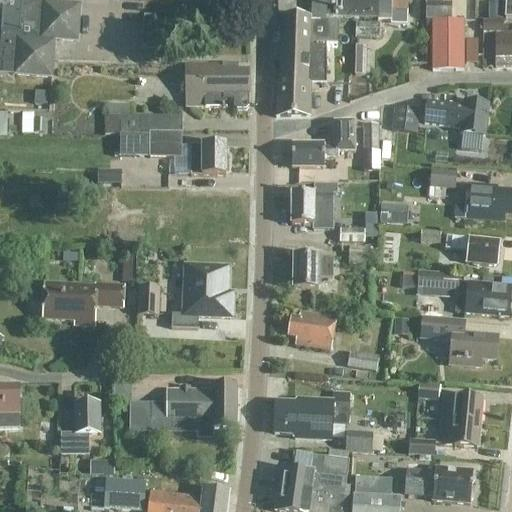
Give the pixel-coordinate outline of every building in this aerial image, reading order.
[(0,0),(0,7),(3,8),(1,32),(18,34),(19,25),(21,3),(13,2),(12,0),(0,0)] [(1,32),(0,49),(17,51),(16,58),(15,77),(51,80),(54,42),(77,43),(80,7),(44,4),(44,0),(32,0),(32,4),(33,4),(32,26),(19,25),(18,34),(1,32)] [(312,0),(312,18),(324,19),(377,21),(378,1),(378,0),(312,0)] [(390,0),(391,2),(378,1),(377,21),(391,22),(391,27),(407,27),(407,0),(390,0)] [(450,6),(442,6),(441,0),(425,0),(426,6),(425,6),(425,22),(451,22),(450,6)] [(21,3),(19,25),(32,26),(33,4),(32,4),(21,3)] [(501,21),(501,4),(488,4),(488,21),(501,21)] [(143,17),(142,30),(155,31),(156,18),(143,17)] [(310,20),(282,19),(279,85),(276,84),(276,119),(309,119),(309,86),(326,86),(326,46),(337,46),(338,24),(309,22),(310,20)] [(432,23),(432,73),(463,72),(463,22),(432,23)] [(482,34),(503,34),(504,23),(483,22),(482,34)] [(511,36),(496,37),(496,70),(511,70),(511,36)] [(466,42),(466,66),(478,66),(477,42),(466,42)] [(355,48),(354,78),(365,78),(366,76),(366,70),(366,67),(366,61),(366,59),(366,54),(366,53),(366,48),(355,48)] [(0,49),(0,52),(0,75),(15,77),(16,58),(17,51),(0,49)] [(248,71),(237,71),(237,66),(223,66),(223,67),(186,67),(186,109),(205,109),(221,109),(223,111),(225,108),(223,106),(223,99),(233,99),(233,109),(236,112),(246,112),(248,109),(248,71)] [(35,94),(34,107),(47,108),(48,94),(35,94)] [(427,104),(424,126),(460,131),(460,136),(462,136),(460,153),(479,155),(482,138),(485,139),(489,107),(464,104),(463,109),(427,104)] [(108,118),(129,118),(129,106),(108,106),(108,118)] [(392,133),(416,135),(419,112),(395,109),(392,133)] [(149,135),(181,135),(181,119),(104,119),(104,136),(119,136),(119,137),(142,137),(143,135),(149,135)] [(333,121),(334,147),(324,147),(324,146),(292,146),(292,170),(323,170),(323,159),(338,159),(338,154),(355,154),(354,120),(333,121)] [(32,134),(46,134),(46,121),(33,121),(32,121),(32,134)] [(362,127),(363,154),(378,154),(378,127),(362,127)] [(149,135),(149,146),(149,160),(181,159),(181,135),(149,135)] [(226,147),(202,147),(202,148),(190,148),(190,178),(226,179),(226,147)] [(109,171),(109,185),(121,185),(121,171),(109,171)] [(456,174),(431,172),(430,199),(445,200),(445,191),(455,191),(456,174)] [(136,189),(137,205),(172,203),(171,187),(136,189)] [(337,188),(314,187),(314,197),(292,196),(291,227),(313,228),(312,233),(331,234),(333,197),(337,197),(337,188)] [(467,187),(465,220),(503,223),(504,216),(511,217),(511,193),(496,192),(496,189),(467,187)] [(56,193),(57,206),(70,206),(70,192),(56,193)] [(175,203),(175,236),(225,235),(225,202),(175,203)] [(380,207),(379,227),(402,228),(403,208),(380,207)] [(340,246),(364,246),(364,232),(340,231),(340,246)] [(440,234),(421,233),(420,245),(439,246),(440,234)] [(382,250),(391,251),(392,240),(383,239),(382,250)] [(468,240),(468,241),(450,239),(449,251),(467,253),(465,265),(497,269),(500,244),(468,240)] [(349,266),(369,266),(369,250),(350,249),(349,266)] [(122,284),(131,284),(133,255),(123,255),(122,284)] [(319,259),(294,259),(293,292),(318,292),(319,280),(333,280),(333,260),(319,260),(319,259)] [(232,323),(233,294),(228,294),(229,269),(183,267),(181,317),(171,316),(171,331),(197,332),(197,321),(232,323)] [(417,276),(417,284),(457,286),(458,277),(418,274),(417,276)] [(417,284),(417,276),(403,276),(402,284),(402,290),(416,291),(417,284)] [(95,289),(44,286),(43,322),(74,324),(74,328),(94,329),(95,309),(123,310),(124,289),(95,287),(95,289)] [(455,301),(454,316),(465,317),(498,319),(498,321),(500,321),(500,320),(508,320),(511,289),(467,286),(467,287),(458,287),(458,299),(455,301)] [(159,290),(139,289),(138,318),(158,319),(159,290)] [(336,320),(300,314),(299,321),(291,319),(288,338),(296,339),(295,346),(331,352),(336,320)] [(481,363),(496,365),(498,339),(464,336),(465,324),(422,320),(420,341),(451,344),(449,368),(481,370),(481,363)] [(394,338),(407,338),(408,322),(394,322),(394,338)] [(379,360),(350,355),(347,370),(376,375),(379,360)] [(418,401),(438,403),(439,387),(419,386),(418,401)] [(236,430),(236,389),(212,389),(212,392),(166,392),(166,406),(122,406),(122,435),(197,435),(197,441),(213,441),(213,430),(236,430)] [(0,390),(0,430),(20,430),(19,390),(0,390)] [(297,406),(276,405),(274,436),(295,437),(294,441),(331,442),(331,428),(348,429),(349,397),(333,396),(333,404),(297,403),(297,406)] [(458,399),(443,397),(439,447),(454,448),(454,449),(477,451),(479,435),(481,416),(480,416),(482,400),(458,398),(458,399)] [(61,436),(61,458),(89,458),(89,437),(100,436),(100,405),(74,406),(74,436),(61,436)] [(346,453),(371,455),(372,436),(347,434),(346,453)] [(408,457),(434,459),(435,444),(409,442),(408,457)] [(328,453),(328,460),(347,463),(348,456),(328,453)] [(343,499),(349,463),(347,463),(328,460),(324,460),(322,476),(282,471),(279,490),(311,495),(343,499)] [(113,463),(90,463),(90,476),(113,476),(113,463)] [(432,504),(470,507),(473,474),(435,470),(435,474),(406,472),(404,496),(433,499),(432,504)] [(104,510),(138,511),(143,511),(146,484),(130,483),(116,482),(106,482),(104,510)] [(341,511),(343,499),(311,495),(279,490),(275,511),(341,511)] [(226,511),(228,495),(204,492),(203,500),(150,493),(147,511),(226,511)] [(352,511),(399,511),(400,499),(353,497),(352,511)]
